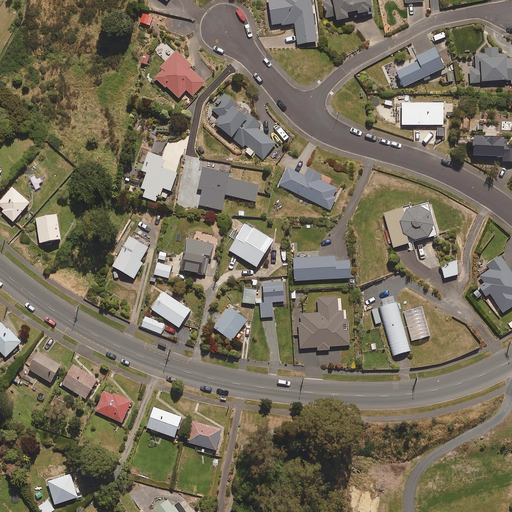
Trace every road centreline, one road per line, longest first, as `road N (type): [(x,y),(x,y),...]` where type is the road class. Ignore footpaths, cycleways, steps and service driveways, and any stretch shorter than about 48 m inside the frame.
road 1 (tertiary): [(511,360),(402,394),(222,381),(114,345),(0,268)]
road 2 (residential): [(301,112),(343,69),(430,21),(511,6)]
road 3 (residential): [(511,213),(457,176),(361,145),(301,112)]
